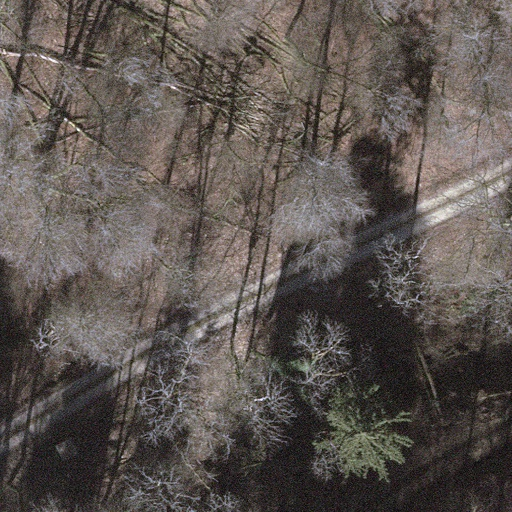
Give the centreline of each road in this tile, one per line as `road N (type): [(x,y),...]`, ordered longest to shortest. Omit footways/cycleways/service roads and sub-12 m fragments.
road 1 (track): [(0,440),(178,333),(511,165)]
road 2 (track): [(511,439),(385,511)]
